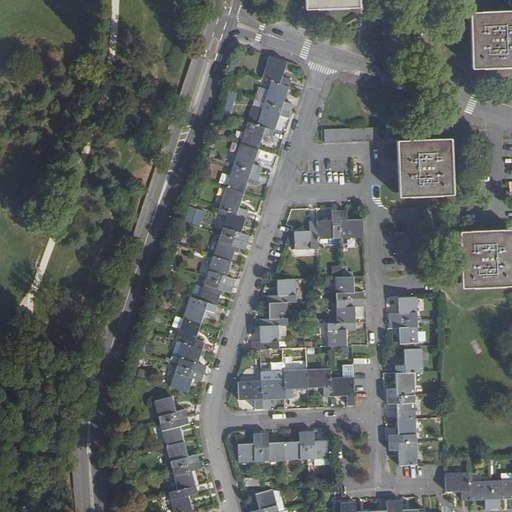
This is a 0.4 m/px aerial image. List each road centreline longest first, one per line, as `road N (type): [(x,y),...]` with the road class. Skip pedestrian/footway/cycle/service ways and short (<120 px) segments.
road 1 (track): [(0,340),(44,262),(96,122),(115,0)]
road 2 (primary): [(92,511),(90,416),(152,221)]
road 3 (residential): [(211,423),(282,193)]
road 4 (primary): [(152,221),(229,29)]
road 5 (primary): [(211,28),(152,221)]
road 6 (residential): [(343,418),(211,423)]
